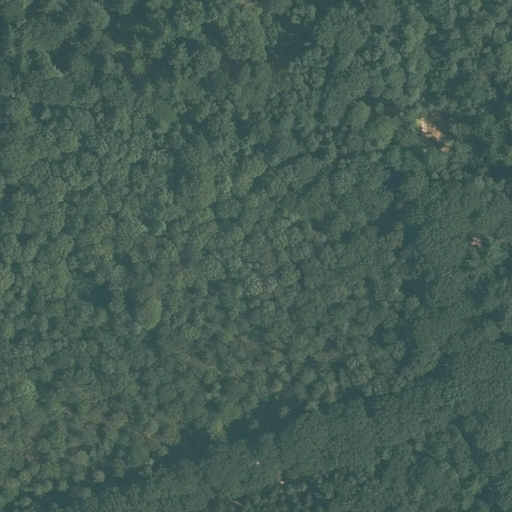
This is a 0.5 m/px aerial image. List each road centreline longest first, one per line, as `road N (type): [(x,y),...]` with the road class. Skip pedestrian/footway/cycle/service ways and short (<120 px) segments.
road 1 (track): [(94,511),(489,378)]
road 2 (track): [(511,202),(408,174),(183,138)]
road 3 (track): [(444,128),(441,186),(489,378)]
road 4 (track): [(438,0),(444,128)]
